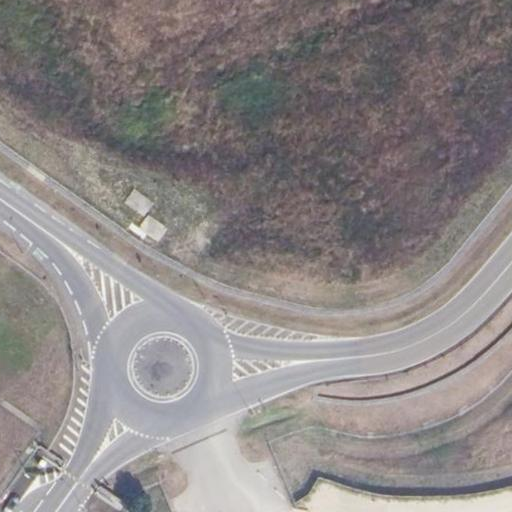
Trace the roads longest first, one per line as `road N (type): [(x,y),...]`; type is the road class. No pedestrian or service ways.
road 1 (unclassified): [(511,264),(474,307),(416,344),(213,373)]
road 2 (unclassified): [(133,326),(111,368),(132,410),(161,419),(190,411),(213,373)]
road 3 (unclassified): [(133,326),(62,244),(0,200)]
